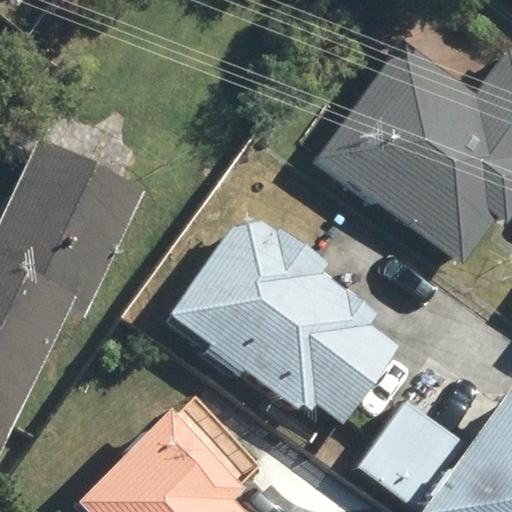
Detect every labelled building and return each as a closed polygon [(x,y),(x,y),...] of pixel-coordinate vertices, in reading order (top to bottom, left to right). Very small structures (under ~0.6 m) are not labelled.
[(0,0),(0,15),(7,20),(22,0),(0,0)] [(468,92),(400,41),(307,165),(454,274),(511,195),(511,54),(502,47),(468,92)] [(142,193),(35,140),(0,210),(0,454),(67,319),(77,324),(142,193)] [(370,331),(382,315),(244,211),(164,315),(292,411),(301,399),(338,426),(396,350),(370,331)] [(511,511),(511,394),(500,386),(417,511),(511,511)] [(457,444),(399,403),(352,470),(409,511),(457,444)] [(247,485),(175,404),(66,501),(75,511),(240,511),(230,500),(247,485)]
